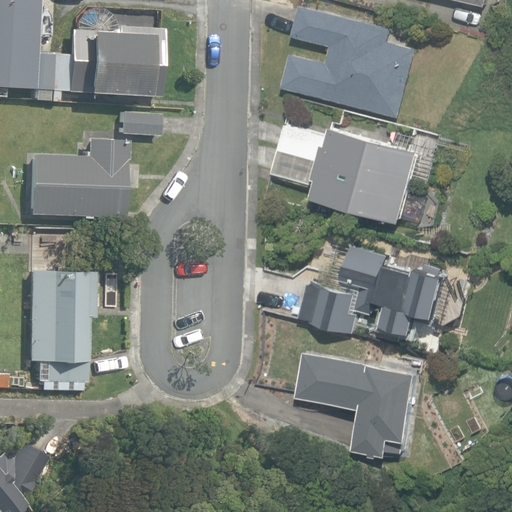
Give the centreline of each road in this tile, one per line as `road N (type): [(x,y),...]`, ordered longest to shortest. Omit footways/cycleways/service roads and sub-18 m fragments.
road 1 (residential): [(221,167),(191,185),(157,223),(161,376),(186,385),(211,380),(219,284)]
road 2 (residential): [(221,167),(227,0)]
